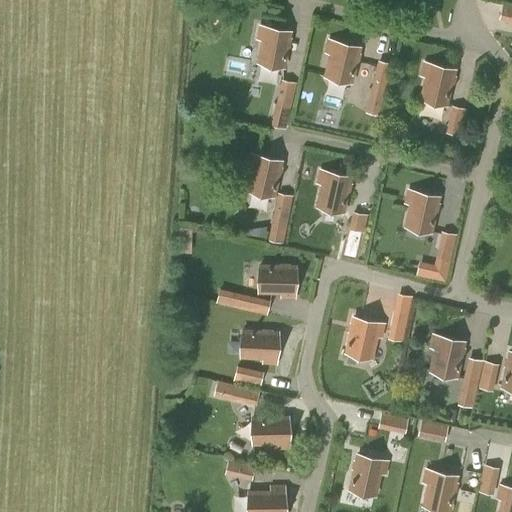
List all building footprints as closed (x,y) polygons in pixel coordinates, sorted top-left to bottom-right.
[(511,21),(511,5),(503,3),(499,18),(511,21)] [(283,67),(289,31),(260,26),(257,39),(262,40),(258,62),(283,67)] [(350,82),(358,47),(329,40),(326,53),(331,54),(326,76),(350,82)] [(381,115),(393,63),(378,60),(365,111),(381,115)] [(448,106),(457,68),(422,60),(419,75),(424,76),(419,99),(448,106)] [(285,129),(297,82),(281,79),(270,125),(285,129)] [(460,135),(466,108),(452,105),(445,132),(460,135)] [(272,196),(280,160),(251,154),(248,167),(253,168),(248,190),(272,196)] [(342,211),(350,176),(321,170),(318,183),(323,184),(318,206),(342,211)] [(431,231),(439,195),(410,189),(407,202),(412,203),(407,226),(431,231)] [(283,243),(293,195),(278,192),(268,239),(283,243)] [(362,241),(368,214),(352,211),(346,238),(362,241)] [(263,239),(266,225),(243,228),(242,235),(263,239)] [(451,261),(457,234),(441,231),(435,257),(451,261)] [(294,297),(295,267),(259,266),(259,291),(281,291),(281,296),(294,297)] [(267,315),(271,299),(232,290),(228,306),(267,315)] [(403,341),(413,296),(397,292),(387,338),(403,341)] [(381,336),(384,323),(355,316),(347,352),(371,357),(376,335),(381,336)] [(276,362),(278,333),(242,331),(241,355),(263,357),(263,362),(276,362)] [(457,375),(464,340),(435,334),(432,347),(437,348),(432,370),(457,375)] [(472,407),(483,360),(467,356),(457,404),(472,407)] [(493,390),(499,363),(484,360),(478,387),(493,390)] [(260,386),(263,371),(237,365),(233,380),(260,386)] [(259,390),(232,383),(228,398),(256,405),(259,390)] [(405,433),(408,420),(381,414),(378,427),(405,433)] [(289,446),(288,417),(252,418),(253,442),(276,442),(276,447),(289,446)] [(445,441),(448,427),(420,421),(417,435),(445,441)] [(358,451),(391,458),(395,439),(363,432),(358,451)] [(385,473),(388,460),(359,453),(351,489),(375,494),(380,472),(385,473)] [(251,480),(255,464),(228,458),(224,474),(251,480)] [(493,494),(499,466),(483,463),(477,490),(493,494)] [(450,510),(457,474),(428,468),(425,481),(430,482),(426,504),(450,510)] [(511,511),(511,485),(503,484),(500,497),(505,498),(502,511),(511,511)] [(248,511),(284,511),(285,486),(271,486),(271,491),(249,491),(248,511)]
